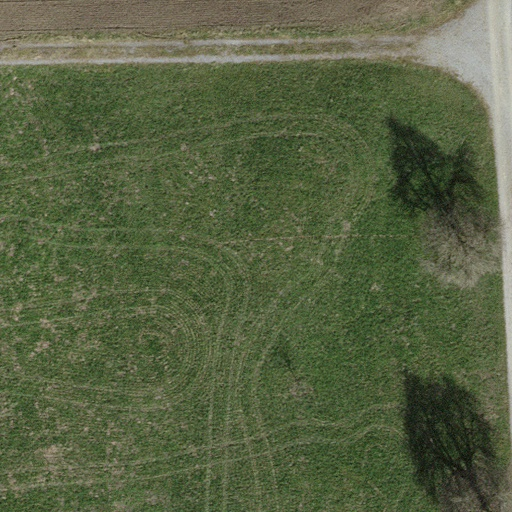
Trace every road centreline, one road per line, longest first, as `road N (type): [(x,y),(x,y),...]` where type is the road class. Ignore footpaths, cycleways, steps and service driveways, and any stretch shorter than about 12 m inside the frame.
road 1 (track): [(492,51),(332,66),(0,72)]
road 2 (track): [(511,447),(491,0)]
